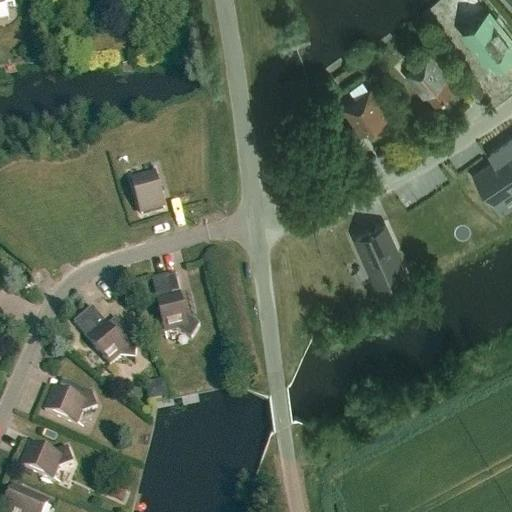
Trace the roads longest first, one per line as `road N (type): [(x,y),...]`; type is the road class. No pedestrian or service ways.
road 1 (residential): [(0,431),(50,312),(76,280),(119,260),(256,226)]
road 2 (residential): [(256,226),(313,215),(378,188),(511,109)]
road 3 (unclassified): [(256,226),(224,0)]
road 4 (unclassified): [(287,433),(256,226)]
